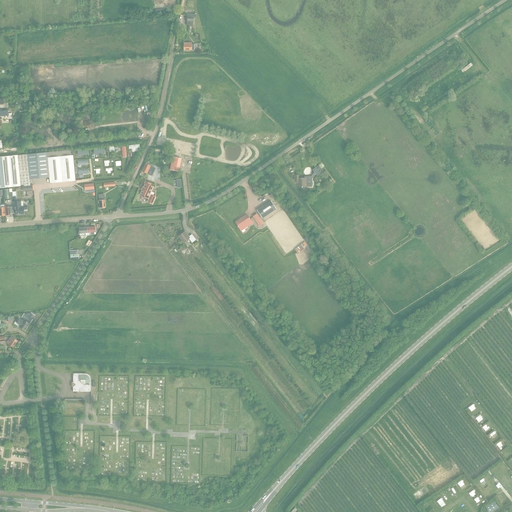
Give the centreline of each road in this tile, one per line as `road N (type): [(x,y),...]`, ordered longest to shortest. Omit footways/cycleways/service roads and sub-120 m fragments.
road 1 (unclassified): [(198,207),(506,0)]
road 2 (secondary): [(255,511),(359,399),(511,265)]
road 3 (residential): [(117,216),(158,121),(184,0)]
road 4 (residential): [(29,341),(112,216)]
